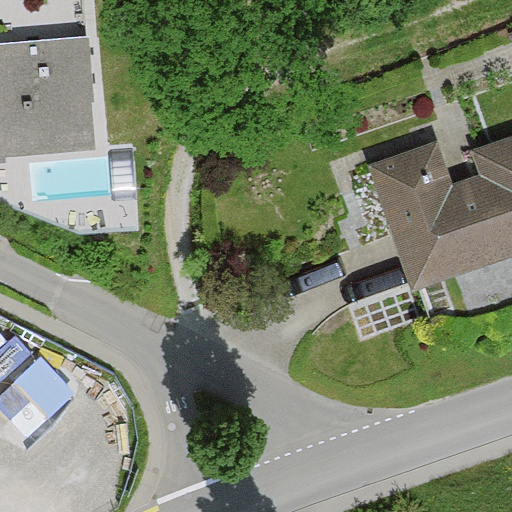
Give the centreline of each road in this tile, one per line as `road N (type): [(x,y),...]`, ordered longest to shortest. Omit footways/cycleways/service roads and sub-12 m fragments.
road 1 (track): [(173,355),(193,306),(175,235),(183,172),(212,108),(265,68),(384,31)]
road 2 (track): [(228,90),(244,3),(129,13)]
road 3 (residential): [(0,262),(173,355)]
road 4 (residential): [(333,468),(511,406)]
road 5 (residential): [(333,468),(309,414),(207,371)]
road 6 (residential): [(173,355),(178,402),(213,511)]
road 7 (residential): [(213,511),(333,468)]
